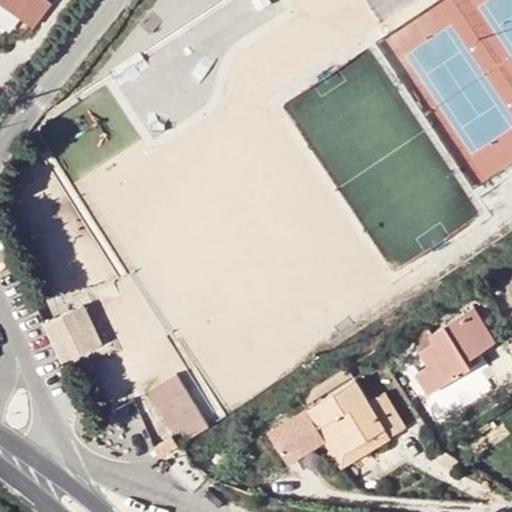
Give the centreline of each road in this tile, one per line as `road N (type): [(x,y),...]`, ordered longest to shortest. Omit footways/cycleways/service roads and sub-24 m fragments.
road 1 (residential): [(0,142),(102,0)]
road 2 (tertiary): [(215,511),(114,468),(59,471)]
road 3 (unclassified): [(49,461),(44,398),(18,345)]
